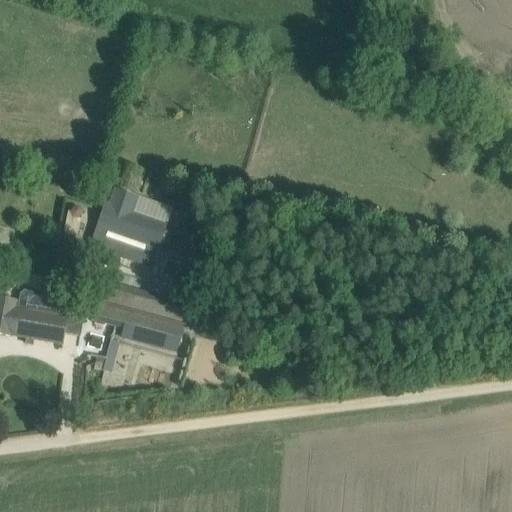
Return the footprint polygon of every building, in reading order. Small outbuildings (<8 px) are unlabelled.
[(155,267),(174,206),(118,189),(99,250),(155,267)] [(71,209),(71,213),(68,212),(63,234),(78,237),(80,226),(83,212),(80,208),(75,207),(71,209)] [(0,334),(9,336),(9,335),(62,344),(68,311),(0,299),(0,334)] [(179,345),(183,328),(97,303),(92,321),(94,325),(103,327),(108,325),(179,345)] [(92,369),(103,372),(106,361),(95,358),(92,369)]
